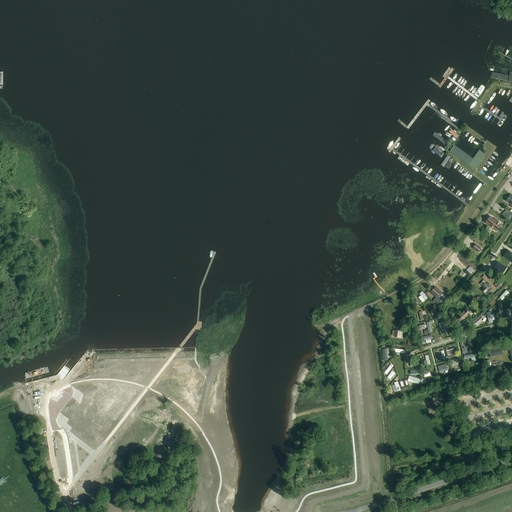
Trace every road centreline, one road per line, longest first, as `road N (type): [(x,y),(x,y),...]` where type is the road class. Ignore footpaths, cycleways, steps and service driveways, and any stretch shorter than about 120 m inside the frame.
road 1 (track): [(306,511),(311,502),(369,485),(349,315)]
road 2 (unclassified): [(351,511),(511,459)]
